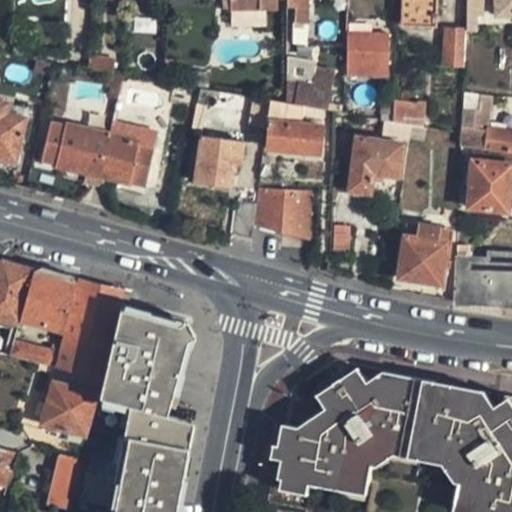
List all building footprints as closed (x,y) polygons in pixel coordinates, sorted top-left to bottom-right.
[(285,0),(285,4),(285,7),(294,7),(294,20),(309,20),(309,0),(285,0)] [(400,0),(399,21),(433,23),(435,0),(400,0)] [(467,0),(466,11),(477,11),(478,0),(467,0)] [(511,0),(498,0),(499,9),(511,7),(511,0)] [(477,11),(466,11),(465,25),(476,26),(477,11)] [(463,59),(465,26),(446,25),(444,58),(463,59)] [(385,32),(348,31),(346,65),(383,66),(385,32)] [(304,53),(282,50),(282,57),(282,60),(303,62),(304,53)] [(109,54),(89,51),(87,66),(104,69),(107,70),(113,70),(116,55),(109,54)] [(307,81),(281,77),(280,90),(279,99),(283,100),(291,100),(295,101),(301,102),(322,106),(328,67),(309,64),(307,81)] [(185,83),(195,85),(201,86),(204,71),(188,68),(185,83)] [(107,70),(104,69),(101,79),(104,85),(103,93),(111,94),(116,71),(113,70),(107,70)] [(167,97),(186,100),(191,101),(195,85),(185,83),(170,80),(167,97)] [(191,101),(185,130),(194,131),(201,99),(242,105),(244,93),(207,87),(204,86),(201,86),(195,85),(191,101)] [(511,126),(489,125),(491,91),(482,91),(461,89),(459,129),(459,139),(459,143),(471,145),(483,146),(511,148),(511,126)] [(265,119),(269,97),(251,94),(246,123),(264,127),(265,119)] [(391,98),(391,97),(382,96),(381,109),(390,110),(391,98)] [(318,150),(318,120),(299,119),(292,119),(295,101),(291,100),(283,100),(279,99),(269,97),(265,119),(265,147),(318,150)] [(412,99),(391,97),(391,98),(390,110),(389,118),(400,120),(402,121),(411,121),(412,99)] [(0,156),(6,158),(11,159),(22,116),(6,111),(8,101),(0,99),(0,156)] [(412,99),(411,121),(419,123),(422,100),(412,99)] [(185,130),(191,101),(186,100),(180,129),(185,130)] [(295,101),(292,119),(299,119),(301,102),(295,101)] [(109,105),(105,120),(113,121),(117,107),(109,105)] [(51,160),(123,177),(139,180),(146,147),(149,130),(113,121),(105,120),(103,130),(79,124),(80,120),(70,117),(70,122),(60,120),(58,126),(46,123),(38,157),(51,160)] [(399,130),(400,120),(389,118),(388,128),(399,130)] [(440,126),(439,136),(459,139),(459,129),(440,126)] [(225,183),(229,160),(236,160),(239,139),(194,131),(187,176),(225,183)] [(397,142),(353,136),(349,167),(346,189),(369,192),(371,170),(393,172),(397,142)] [(458,153),(472,154),(472,158),(466,204),(507,208),(511,166),(511,148),(483,146),(471,145),(459,143),(458,153)] [(266,154),(259,154),(255,176),(262,176),(266,154)] [(304,189),(253,186),(250,205),(248,222),(302,234),(304,189)] [(229,201),(223,230),(244,235),(248,222),(250,205),(229,201)] [(421,238),(402,234),(395,274),(435,281),(441,241),(444,222),(424,219),(421,238)] [(453,298),(511,301),(511,248),(486,247),(486,252),(454,251),(453,298)] [(0,317),(18,322),(22,311),(34,270),(2,260),(0,261),(0,317)] [(34,270),(22,311),(31,314),(30,320),(62,329),(75,280),(34,270)] [(117,312),(119,303),(122,290),(120,289),(116,302),(105,299),(108,286),(77,276),(75,280),(62,329),(57,347),(51,368),(100,382),(117,312)] [(120,289),(108,286),(105,299),(116,302),(120,289)] [(190,330),(117,312),(94,411),(121,416),(163,423),(190,330)] [(14,341),(9,356),(40,365),(51,368),(57,347),(50,344),(49,350),(14,341)] [(286,450),(280,478),(337,489),(338,478),(368,482),(372,457),(391,443),(450,455),(462,472),(457,499),(484,507),(483,511),(511,511),(511,401),(501,399),(487,410),(478,398),(384,380),(372,388),(361,373),(320,400),(324,407),(299,426),(284,423),(278,448),(286,450)] [(38,422),(48,425),(81,435),(92,397),(49,384),(38,422)] [(163,423),(121,416),(100,511),(177,511),(192,427),(163,423)] [(0,491),(1,492),(3,483),(5,484),(8,473),(11,474),(13,467),(17,453),(0,448),(0,491)] [(44,505),(60,508),(59,511),(69,511),(70,511),(81,462),(57,454),(44,505)]
